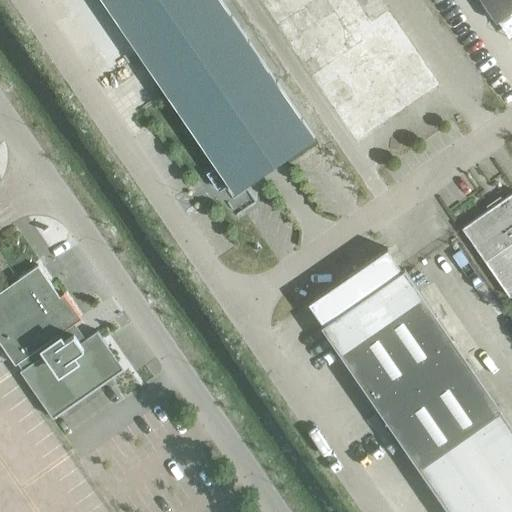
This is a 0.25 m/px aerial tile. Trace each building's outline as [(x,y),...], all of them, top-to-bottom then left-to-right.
[(102,0),(192,130),(189,132),(213,168),(206,172),(216,187),(227,180),(234,190),(262,172),(281,158),(314,135),(220,0),(102,0)] [(511,0),(482,0),(494,16),(511,3),(511,0)] [(511,192),(463,226),(510,295),(511,293),(511,192)] [(324,322),(323,323),(455,511),(511,511),(511,419),(405,266),(403,267),(388,245),(309,300),(324,322)] [(0,340),(17,364),(22,360),(26,367),(21,370),(54,417),(111,378),(108,373),(118,366),(106,350),(111,347),(98,330),(81,342),(75,333),(71,336),(67,329),(83,318),(65,293),(61,296),(39,265),(0,291),(0,340)]
